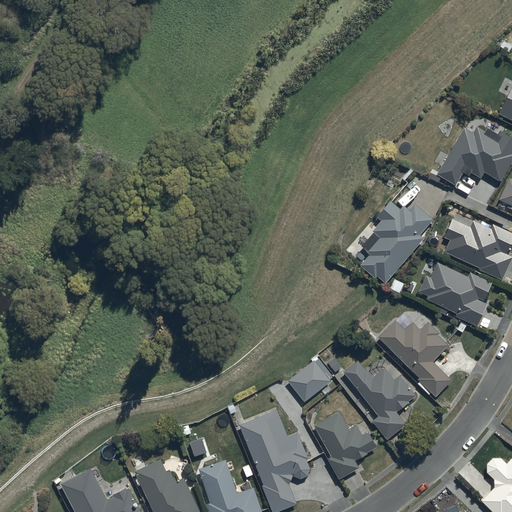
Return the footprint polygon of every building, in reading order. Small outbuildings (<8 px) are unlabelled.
[(506,95),(498,111),(511,118),(511,81),(505,78),(499,91),(506,95)] [(464,126),(436,172),(455,183),(463,170),(469,174),(470,171),(480,177),(484,170),(501,180),(511,160),(511,135),(500,129),(498,133),(486,126),(484,129),(474,124),(470,130),(464,126)] [(511,178),(509,177),(499,198),(511,204),(511,208),(511,209),(511,178)] [(370,252),(360,263),(374,276),(377,274),(385,281),(424,237),(419,233),(433,218),(414,202),(408,208),(404,204),(400,208),(391,199),(377,215),(381,218),(372,229),(373,230),(361,244),(370,252)] [(450,238),(444,250),(479,266),(478,268),(502,279),(511,255),(511,254),(506,252),(508,248),(510,249),(511,244),(511,231),(507,229),(508,226),(503,223),(501,226),(492,222),(490,227),(472,219),(469,225),(452,217),(444,236),(450,238)] [(430,276),(426,274),(419,290),(427,294),(426,297),(456,312),(455,314),(476,324),(486,302),(483,301),(492,281),(470,271),(468,276),(437,261),(430,276)] [(404,281),(394,277),(390,287),(399,291),(404,281)] [(415,381),(428,394),(431,391),(435,395),(451,378),(432,360),(448,344),(438,334),(440,332),(427,320),(419,328),(411,320),(404,327),(394,318),(377,336),(419,376),(415,381)] [(318,355),(287,379),(304,401),(330,380),(329,378),(333,375),(318,355)] [(379,413),(372,419),(387,438),(406,422),(396,411),(408,401),(408,400),(416,394),(399,374),(393,378),(383,366),(372,376),(366,368),(365,369),(357,359),(343,370),(379,413)] [(277,408),(238,423),(273,511),(296,502),(288,483),(292,474),(300,478),(307,475),(310,467),(306,458),(308,457),(298,431),(288,435),(277,408)] [(331,455),(327,457),(339,478),(359,466),(355,460),(377,447),(368,430),(361,434),(355,423),(348,427),(338,410),(314,424),(331,455)] [(201,437),(189,440),(194,455),(205,451),(201,437)] [(493,487),(481,499),(493,511),(511,511),(511,455),(506,462),(501,457),(492,456),(486,463),(486,471),(493,478),(493,487)] [(200,511),(183,476),(175,480),(169,468),(166,470),(160,458),(143,466),(139,457),(134,460),(138,468),(134,470),(154,511),(200,511)] [(204,503),(207,511),(262,511),(252,485),(237,491),(225,458),(198,468),(211,500),(204,503)] [(142,511),(127,485),(112,493),(113,494),(107,498),(90,466),(60,482),(75,511),(142,511)] [(474,511),(473,509),(465,511),(460,511),(457,503),(443,508),(444,511),(474,511)]
